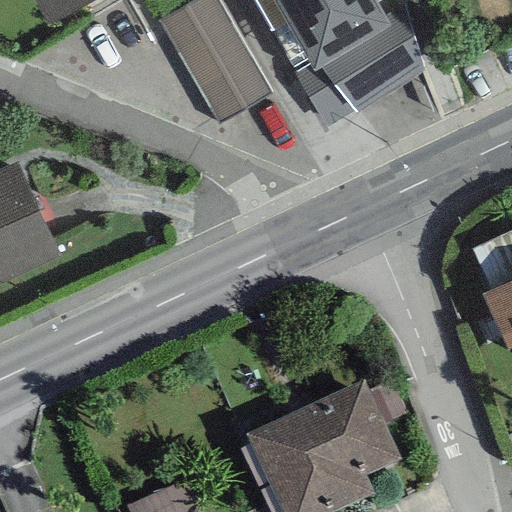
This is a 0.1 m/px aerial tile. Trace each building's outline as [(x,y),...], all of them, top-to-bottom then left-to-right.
[(43,0),(51,13),(74,0),(43,0)] [(218,0),(189,0),(159,18),(219,122),(271,92),(218,0)] [(381,0),(277,0),(314,64),(299,73),(328,124),(421,66),(404,4),(388,12),(381,0)] [(0,278),(59,251),(16,159),(0,166),(0,278)] [(511,273),(482,286),(507,343),(511,340),(511,273)] [(365,389),(246,441),(277,511),(349,511),(373,502),(363,481),(399,465),(365,389)] [(200,511),(187,483),(125,511),(124,511),(200,511)]
